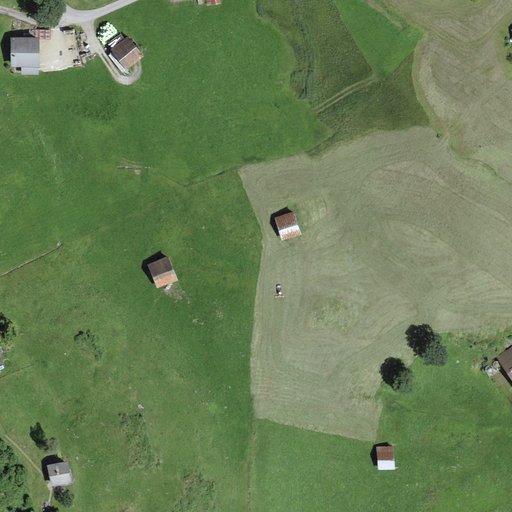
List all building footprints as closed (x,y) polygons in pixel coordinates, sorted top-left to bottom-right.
[(38,38),(13,38),(13,65),(22,65),(22,73),(38,73),(38,38)] [(142,58),(126,38),(110,51),(126,71),(142,58)] [(77,51),(63,52),(64,67),(79,66),(77,51)] [(292,213),(274,219),(281,239),(299,233),(292,213)] [(175,280),(166,259),(149,266),(157,287),(175,280)] [(511,352),(501,359),(511,375),(511,352)] [(392,447),(375,448),(376,467),(393,466),(392,447)] [(64,461),(46,466),(51,485),(69,480),(64,461)]
